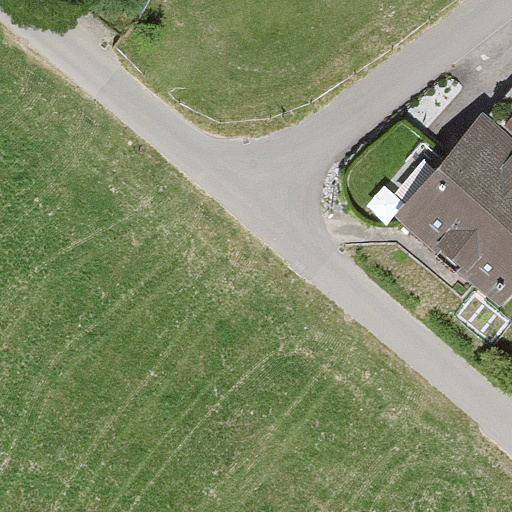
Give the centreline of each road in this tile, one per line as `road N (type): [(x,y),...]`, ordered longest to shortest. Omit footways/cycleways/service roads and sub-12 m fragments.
road 1 (unclassified): [(233,191),(511,426)]
road 2 (residential): [(233,191),(493,0)]
road 3 (unclassified): [(0,0),(233,191)]
